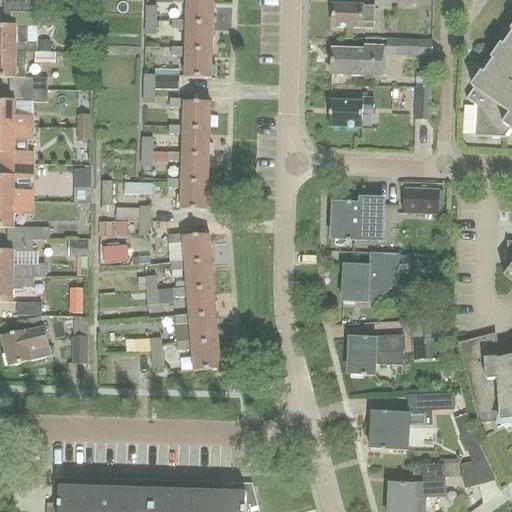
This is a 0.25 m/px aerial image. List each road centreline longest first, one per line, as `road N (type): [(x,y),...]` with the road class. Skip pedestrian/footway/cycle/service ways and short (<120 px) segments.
road 1 (residential): [(0,434),(315,436)]
road 2 (residential): [(315,436),(286,322),(288,170)]
road 3 (residential): [(443,171),(447,0)]
road 4 (residential): [(288,170),(295,0)]
road 5 (residential): [(443,171),(288,170)]
